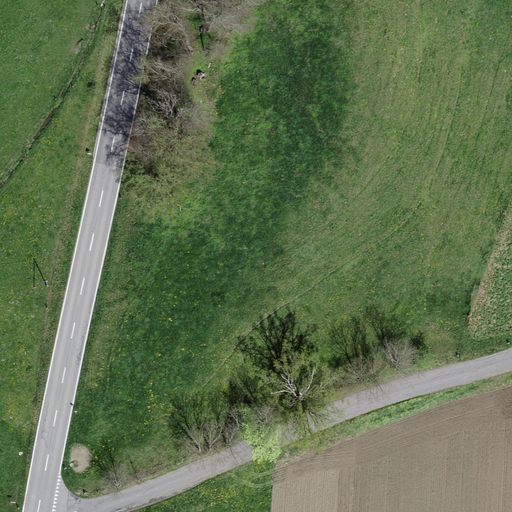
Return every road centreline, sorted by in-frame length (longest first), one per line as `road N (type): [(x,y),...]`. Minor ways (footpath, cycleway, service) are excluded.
road 1 (tertiary): [(38,511),(141,0)]
road 2 (unclassified): [(81,511),(184,480),(375,397),(511,358)]
